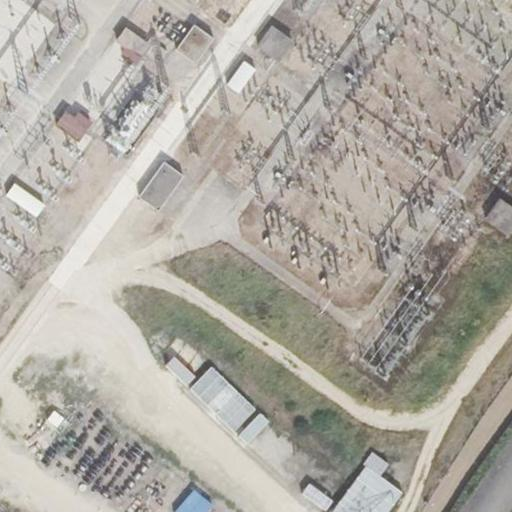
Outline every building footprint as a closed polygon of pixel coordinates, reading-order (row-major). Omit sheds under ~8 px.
[(224,8),(215,20),(226,28),(235,16),(224,8)] [(196,24),(175,53),(196,68),(217,39),(196,24)] [(275,26),(258,50),(278,64),(295,41),(275,26)] [(128,29),(117,44),(128,52),(124,58),(136,66),(151,45),(128,29)] [(256,68),(244,59),(228,82),(240,91),(256,68)] [(68,111),(56,128),(79,144),(91,128),(68,111)] [(166,163),(139,200),(160,215),(187,178),(166,163)] [(17,185),(8,199),(38,219),(47,206),(17,185)] [(511,204),(503,198),(486,222),(507,237),(511,230),(511,204)] [(193,385),(234,431),(257,411),(215,365),(193,385)] [(380,474),(388,463),(375,453),(331,511),(390,511),(405,493),(380,474)]
